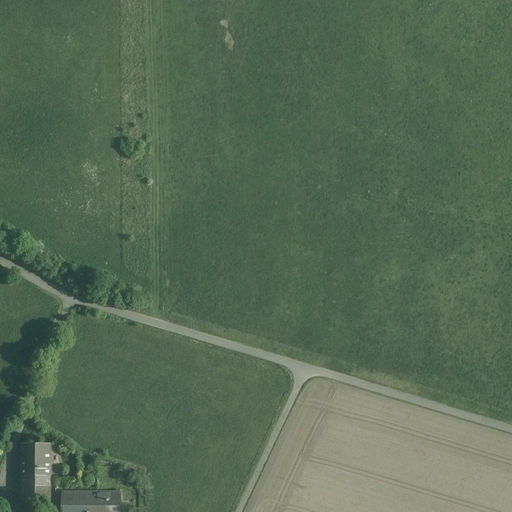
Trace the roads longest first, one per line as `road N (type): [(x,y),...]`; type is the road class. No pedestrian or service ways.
road 1 (unclassified): [(306,369),(71,298),(0,261)]
road 2 (unclassified): [(511,430),(306,369)]
road 3 (unclassified): [(242,511),(306,369)]
